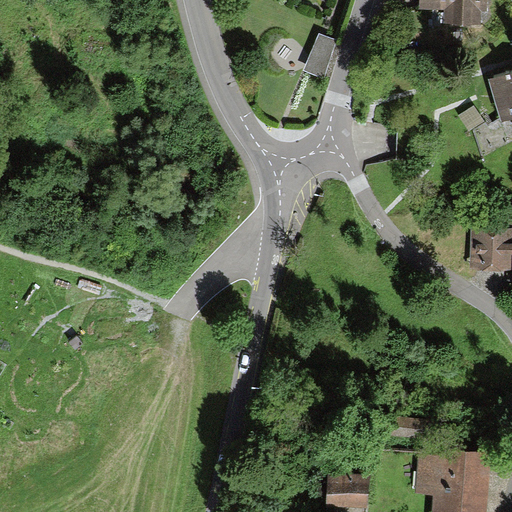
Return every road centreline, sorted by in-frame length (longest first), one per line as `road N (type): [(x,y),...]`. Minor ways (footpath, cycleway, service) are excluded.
road 1 (residential): [(276,166),(277,223),(216,511)]
road 2 (residential): [(325,140),(381,228),(511,336)]
road 3 (residential): [(197,0),(240,122),(276,166)]
road 4 (residential): [(364,0),(325,140)]
